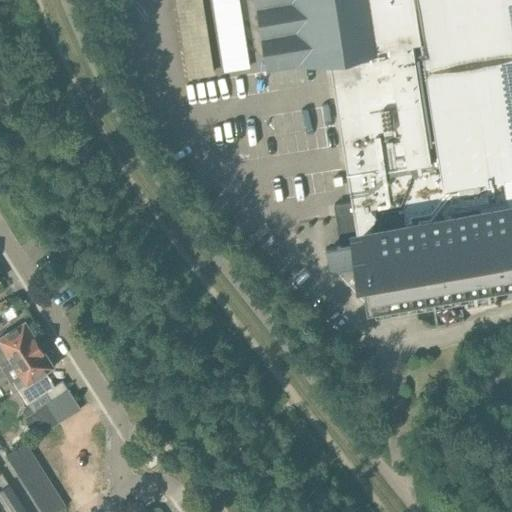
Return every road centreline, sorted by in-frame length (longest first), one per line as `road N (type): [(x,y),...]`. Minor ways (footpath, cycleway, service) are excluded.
road 1 (unclassified): [(147,0),(172,100),(206,159),(342,303)]
road 2 (residential): [(130,492),(117,416),(0,237)]
